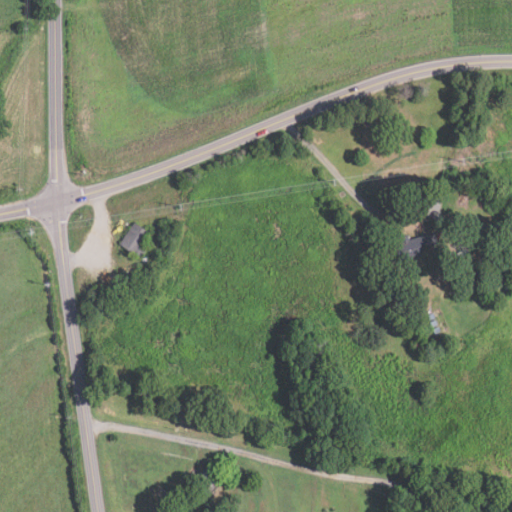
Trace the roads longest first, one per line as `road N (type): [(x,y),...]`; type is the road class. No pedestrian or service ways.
road 1 (tertiary): [(282,113),(414,72),(511,61)]
road 2 (secondary): [(74,213),(101,205),(116,178),(102,146),(80,138),(57,145),(42,165),(51,202),(74,213)]
road 3 (secondary): [(100,511),(91,425),(94,288)]
road 4 (tertiary): [(113,190),(150,161),(282,113)]
road 5 (tertiary): [(282,113),(148,149),(105,150)]
road 6 (secondary): [(92,140),(75,110),(59,0)]
road 7 (secondary): [(52,0),(57,145)]
